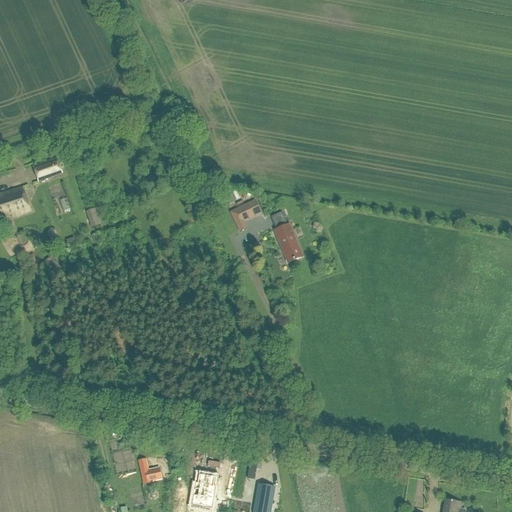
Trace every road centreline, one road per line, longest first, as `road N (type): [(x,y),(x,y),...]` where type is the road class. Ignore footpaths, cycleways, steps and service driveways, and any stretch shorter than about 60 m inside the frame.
road 1 (tertiary): [(324,451),(0,393)]
road 2 (unclassified): [(324,451),(325,428),(231,237)]
road 3 (tertiary): [(511,483),(324,451)]
road 4 (track): [(170,108),(0,165)]
road 5 (track): [(231,237),(170,108)]
